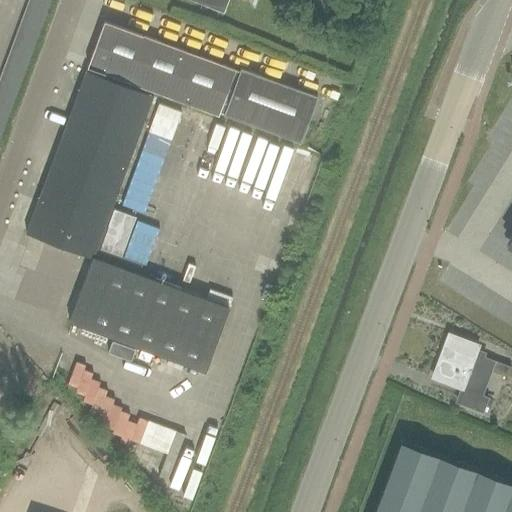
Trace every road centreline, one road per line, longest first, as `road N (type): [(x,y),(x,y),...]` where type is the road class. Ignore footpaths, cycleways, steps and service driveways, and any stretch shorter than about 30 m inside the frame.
road 1 (tertiary): [(302,511),(500,0)]
road 2 (unknown): [(72,1),(294,80)]
road 3 (unclassified): [(0,192),(72,0)]
